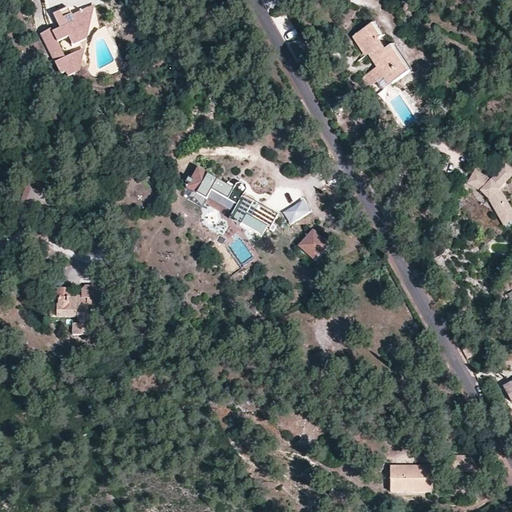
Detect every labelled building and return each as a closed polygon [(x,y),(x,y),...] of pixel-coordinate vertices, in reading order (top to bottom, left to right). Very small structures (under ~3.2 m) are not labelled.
[(89,37),(96,3),(72,15),(67,7),(53,15),(60,28),(52,31),(51,28),(39,34),(60,74),(65,71),(68,77),(80,71),(86,47),(66,56),(60,42),(69,38),(73,45),(89,37)] [(383,37),(375,25),(352,40),(365,60),(367,58),(374,70),(361,79),(368,90),(382,80),(388,89),(412,73),(394,46),(386,52),(378,40),(383,37)] [(234,188),(198,167),(187,187),(208,199),(209,197),(213,190),(237,204),(233,211),(229,220),(240,226),(242,223),(247,214),(251,217),(259,203),(244,194),(247,190),(247,186),(245,185),(243,182),(241,181),(238,181),(236,184),(234,188)] [(511,213),(500,192),(511,178),(511,174),(505,167),(491,183),(476,174),(468,187),(480,194),(489,203),(504,231),(511,226),(511,213)] [(450,193),(461,186),(458,181),(447,188),(450,193)] [(42,205),(47,195),(26,186),(19,201),(30,206),(33,201),(42,205)] [(209,197),(233,211),(237,204),(213,190),(209,197)] [(303,199),(283,212),(290,224),(311,211),(303,199)] [(278,214),(259,203),(251,217),(267,226),(271,227),(278,214)] [(247,214),(242,223),(262,234),(267,226),(251,217),(247,214)] [(311,261),(326,246),(314,234),(308,234),(296,245),(311,261)] [(102,303),(103,286),(86,285),(80,290),(80,296),(68,296),(68,289),(56,289),(56,316),(77,317),(77,322),(79,322),(83,322),(86,323),(88,309),(97,310),(98,303),(102,303)] [(87,337),(88,325),(83,325),(83,322),(79,322),(79,324),(72,324),(70,335),(87,337)] [(470,466),(470,457),(450,458),(451,467),(470,466)] [(431,495),(431,468),(392,468),(392,495),(431,495)] [(350,496),(332,487),(327,494),(346,504),(350,496)]
